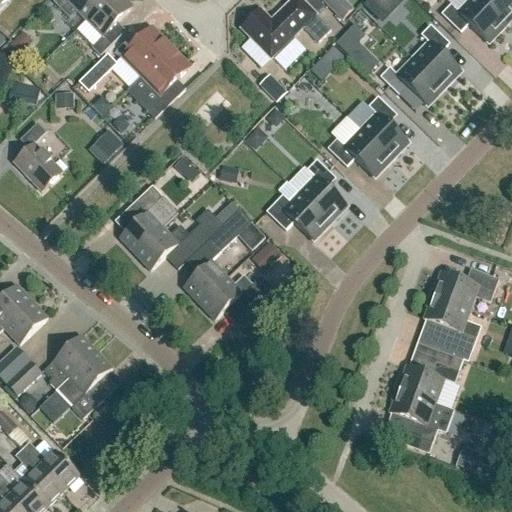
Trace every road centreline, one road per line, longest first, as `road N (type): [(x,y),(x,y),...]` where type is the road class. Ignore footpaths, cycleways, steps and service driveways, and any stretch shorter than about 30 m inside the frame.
road 1 (residential): [(205,427),(193,394),(153,344),(0,218)]
road 2 (residential): [(278,443),(334,313),(400,225)]
road 3 (residential): [(400,225),(418,251),(354,429)]
road 4 (residential): [(400,225),(511,109)]
road 5 (residential): [(119,511),(205,427)]
